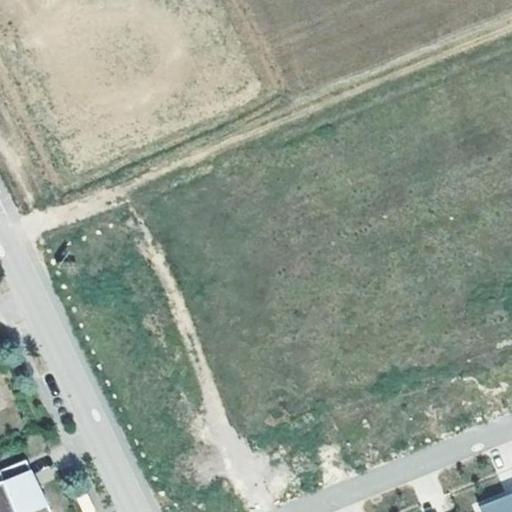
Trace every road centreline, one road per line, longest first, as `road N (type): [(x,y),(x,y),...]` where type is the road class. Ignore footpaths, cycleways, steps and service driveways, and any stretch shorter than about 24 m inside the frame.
road 1 (track): [(0,241),(169,163),(511,26)]
road 2 (residential): [(0,230),(133,511)]
road 3 (residential): [(300,511),(511,426)]
